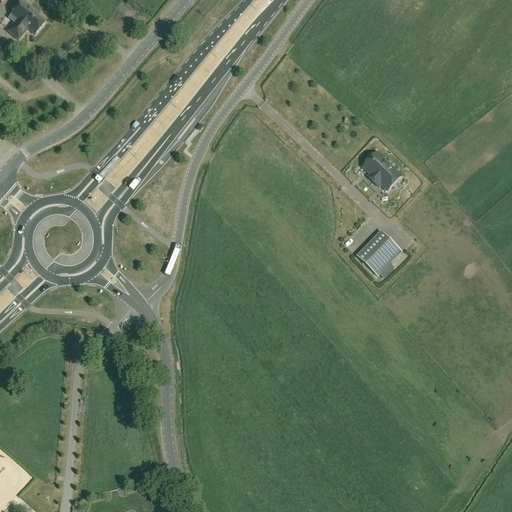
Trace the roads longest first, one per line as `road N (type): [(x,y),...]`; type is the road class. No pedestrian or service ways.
road 1 (tertiary): [(308,0),(207,134),(186,188),(171,271),(140,305)]
road 2 (unclassified): [(0,179),(27,151),(84,117),(186,0)]
road 3 (secondary): [(186,511),(170,443),(164,347),(140,305)]
road 4 (primary): [(145,166),(277,0)]
road 5 (primary): [(250,0),(130,142)]
